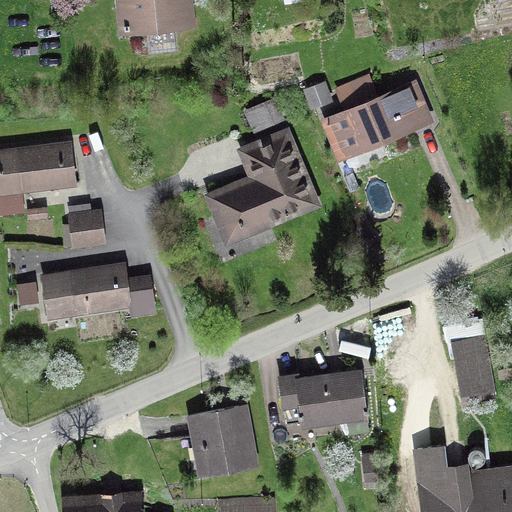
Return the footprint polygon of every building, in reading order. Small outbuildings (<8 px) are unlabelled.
[(191,20),(188,0),(122,0),(125,26),(191,20)] [(433,119),(416,77),(377,93),(369,73),(335,87),(342,105),(319,114),(337,157),(433,119)] [(300,87),(308,107),(333,97),(325,77),(300,87)] [(254,129),(282,117),(272,95),(244,107),(254,129)] [(319,202),(287,124),(236,145),(247,171),(205,188),(226,240),(319,202)] [(0,190),(75,181),(69,138),(0,146),(0,190)] [(28,216),(48,214),(47,203),(27,205),(28,216)] [(98,208),(70,212),(74,240),(102,237),(98,208)] [(49,313),(130,303),(125,261),(44,272),(49,313)] [(152,274),(133,276),(137,307),(156,305),(152,274)] [(18,305),(40,302),(37,283),(16,286),(18,305)] [(463,390),(492,385),(484,334),(455,339),(463,390)] [(300,371),(280,374),(286,422),(367,412),(361,370),(301,378),(300,371)] [(202,471),(256,460),(244,400),(189,411),(202,471)] [(443,445),(419,448),(426,511),(511,511),(511,466),(467,472),(466,462),(445,465),(443,445)] [(66,498),(66,511),(143,511),(141,493),(66,498)] [(219,497),(219,511),(272,511),(271,495),(219,497)]
